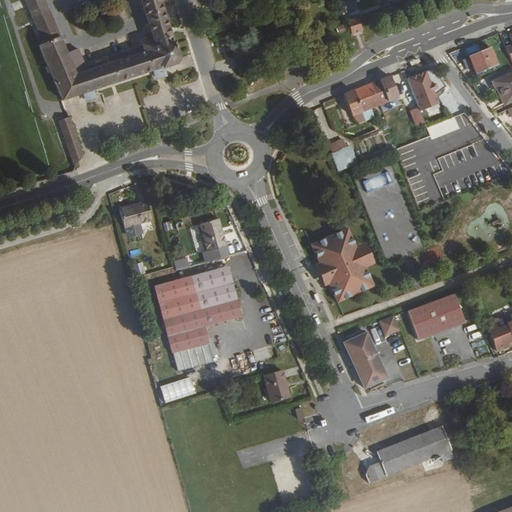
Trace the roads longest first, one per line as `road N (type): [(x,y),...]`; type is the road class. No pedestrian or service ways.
road 1 (residential): [(247,174),(352,410),(511,363)]
road 2 (secondary): [(217,159),(146,158),(0,205)]
road 3 (secondary): [(253,140),(297,98),(432,46)]
road 4 (residential): [(182,0),(233,134)]
road 5 (residential): [(511,153),(432,46)]
